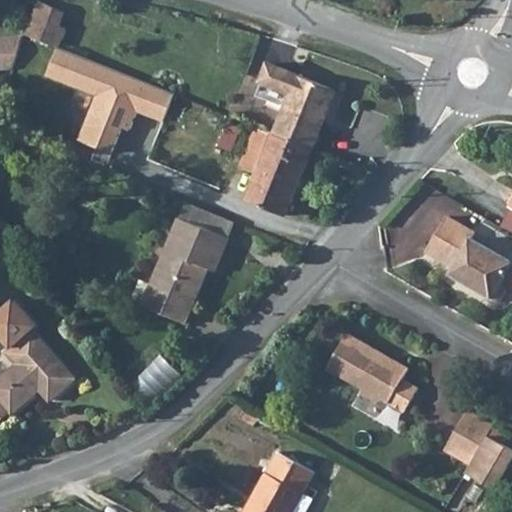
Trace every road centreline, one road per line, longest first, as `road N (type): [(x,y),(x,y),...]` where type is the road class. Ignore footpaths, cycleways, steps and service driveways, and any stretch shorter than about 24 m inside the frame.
road 1 (residential): [(0,495),(126,452),(184,411),(327,253)]
road 2 (residential): [(327,253),(511,365)]
road 3 (residential): [(442,69),(246,0)]
road 4 (residential): [(327,253),(455,98)]
